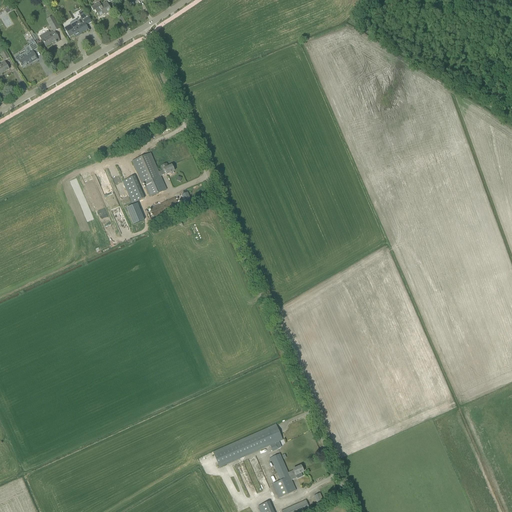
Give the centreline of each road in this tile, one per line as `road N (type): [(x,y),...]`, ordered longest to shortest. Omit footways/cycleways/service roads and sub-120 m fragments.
road 1 (unclassified): [(351,511),(144,27)]
road 2 (tertiary): [(0,112),(144,27)]
